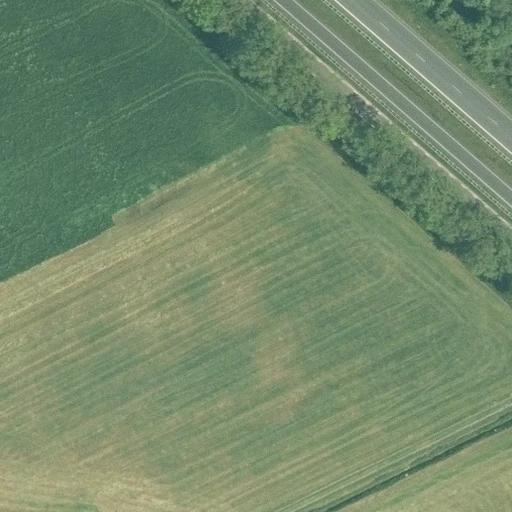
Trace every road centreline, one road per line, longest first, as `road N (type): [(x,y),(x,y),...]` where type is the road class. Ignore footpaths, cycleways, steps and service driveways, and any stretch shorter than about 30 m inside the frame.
road 1 (unclassified): [(511,241),(234,0)]
road 2 (trunk): [(281,0),(511,200)]
road 3 (track): [(511,399),(284,511)]
road 4 (trunk): [(511,137),(354,0)]
